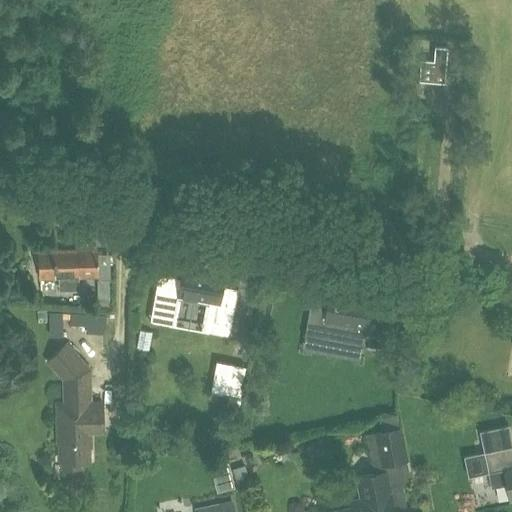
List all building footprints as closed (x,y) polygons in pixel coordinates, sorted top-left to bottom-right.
[(448,83),(451,47),(438,46),(437,60),(424,59),(422,81),(448,83)] [(39,277),(59,276),(59,291),(79,290),(79,276),(98,275),(98,249),(92,249),(92,240),(76,240),(76,249),(38,250),(39,277)] [(184,263),(181,279),(160,275),(152,319),(177,324),(183,297),(208,302),(203,329),(228,334),(236,290),(222,287),(225,271),(184,263)] [(109,308),(109,279),(98,280),(98,307),(109,308)] [(311,296),(305,334),(306,334),(321,337),(362,344),(390,349),(392,339),(396,314),(370,309),(372,297),(336,290),(334,300),(327,299),(311,296)] [(62,311),(49,312),(49,338),(62,338),(62,311)] [(71,312),(70,328),(86,329),(86,332),(106,333),(108,315),(71,312)] [(90,369),(66,343),(47,360),(64,379),(64,402),(57,402),(57,442),(59,442),(60,460),(62,460),(62,467),(79,467),(79,460),(89,459),(88,446),(91,446),(90,369)] [(240,398),(246,366),(232,364),(229,380),(213,377),(211,392),(240,398)] [(239,410),(241,398),(240,398),(228,396),(226,407),(239,410)] [(400,423),(375,428),(382,462),(407,457),(400,423)] [(511,446),(485,452),(492,487),(507,484),(511,500),(511,499),(511,446)] [(332,511),(325,511),(393,511),(393,508),(385,468),(373,470),(370,471),(354,474),(359,499),(352,500),(353,506),(332,511)] [(234,511),(232,502),(219,504),(196,510),(196,511),(234,511)]
